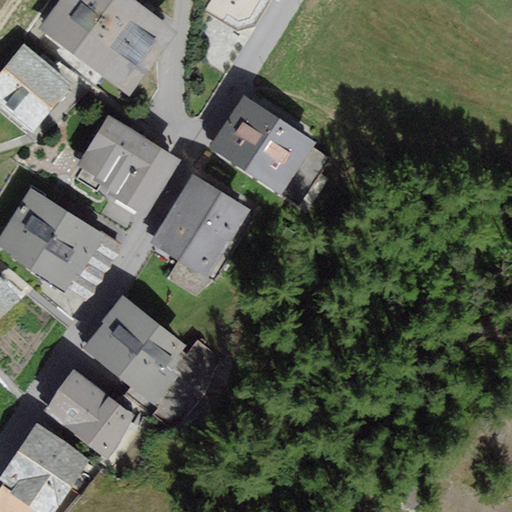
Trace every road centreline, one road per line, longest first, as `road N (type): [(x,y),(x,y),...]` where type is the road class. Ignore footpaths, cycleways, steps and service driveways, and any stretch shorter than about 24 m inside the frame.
road 1 (residential): [(0,452),(183,165)]
road 2 (residential): [(183,165),(288,0)]
road 3 (residential): [(183,165),(183,0)]
